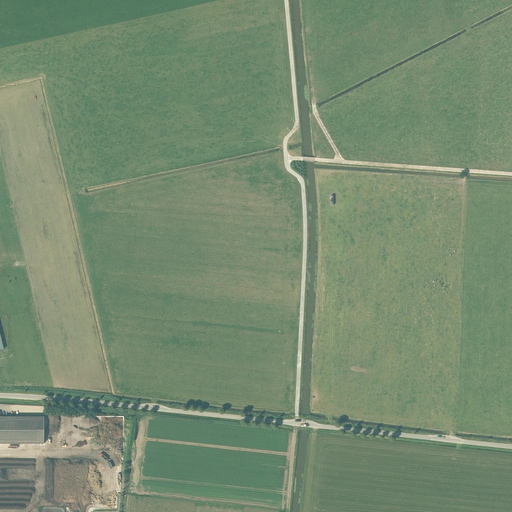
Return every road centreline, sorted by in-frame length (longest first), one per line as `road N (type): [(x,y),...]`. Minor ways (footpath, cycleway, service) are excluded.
road 1 (unclassified): [(511,446),(0,395)]
road 2 (track): [(286,0),(296,126),(284,142),(285,158),(303,183),(305,217),(295,424)]
road 3 (track): [(511,173),(285,158)]
